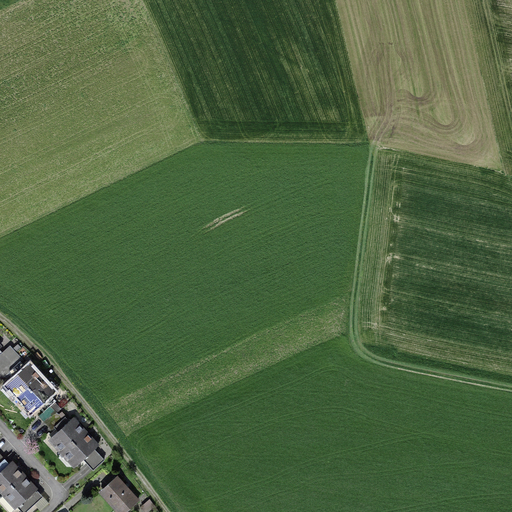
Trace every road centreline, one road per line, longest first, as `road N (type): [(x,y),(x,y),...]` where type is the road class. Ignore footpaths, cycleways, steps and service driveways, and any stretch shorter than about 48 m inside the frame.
road 1 (track): [(167,511),(77,394),(0,317)]
road 2 (track): [(369,358),(511,387)]
